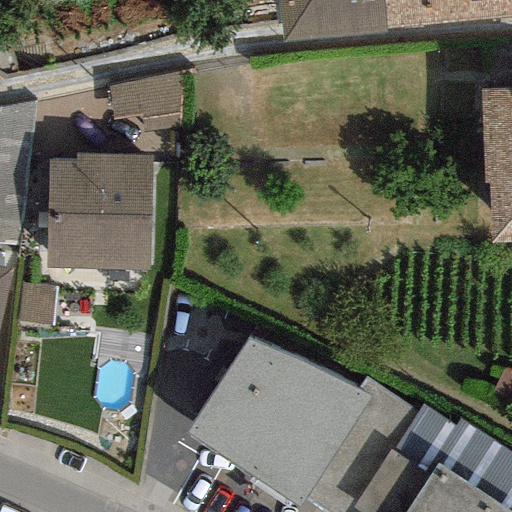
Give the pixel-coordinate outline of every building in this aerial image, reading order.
[(275,0),(281,45),(385,38),(381,8),(392,7),(390,0),(275,0)] [(381,8),(385,38),(511,25),(511,0),(390,0),(392,7),(381,8)] [(511,96),(482,98),(489,256),(511,254),(511,96)] [(0,100),(0,142),(28,143),(29,102),(0,100)] [(153,174),(46,170),(41,273),(149,278),(153,174)] [(0,333),(12,286),(0,283),(0,333)] [(54,288),(19,285),(15,323),(51,326),(54,288)] [(358,387),(248,330),(185,435),(323,511),(511,511),(511,453),(461,419),(456,427),(423,407),(419,412),(364,378),(358,387)]
